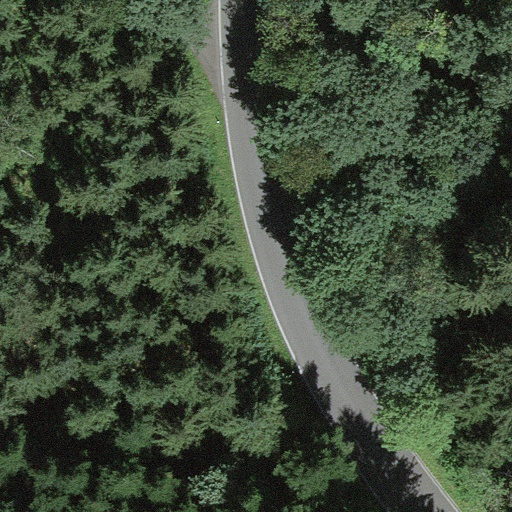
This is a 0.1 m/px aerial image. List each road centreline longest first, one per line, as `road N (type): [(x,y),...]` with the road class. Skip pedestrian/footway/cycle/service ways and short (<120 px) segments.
road 1 (tertiary): [(245,0),(256,137),(304,308),(374,439),(427,511)]
road 2 (track): [(162,0),(251,86)]
